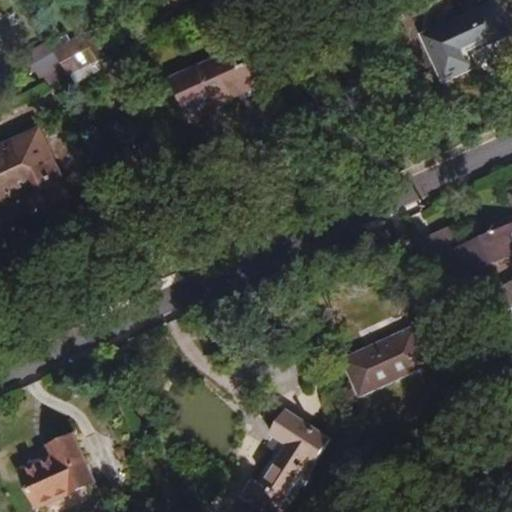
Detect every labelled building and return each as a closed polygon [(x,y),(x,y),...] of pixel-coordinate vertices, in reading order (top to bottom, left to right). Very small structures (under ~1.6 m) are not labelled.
[(510,34),(496,2),(423,36),(444,81),(476,67),(469,53),(510,34)] [(68,75),(76,71),(64,48),(70,45),(64,36),(52,43),(68,75)] [(64,48),(76,71),(96,60),(83,37),(70,45),(64,48)] [(219,56),(169,78),(190,125),(219,112),(216,107),(276,81),(259,45),(222,60),(219,56)] [(91,65),(70,77),(75,85),(97,74),(91,65)] [(69,193),(40,130),(0,147),(0,205),(25,194),(34,213),(73,195),(69,193)] [(511,217),(498,223),(501,229),(511,224),(511,217)] [(464,246),(448,253),(458,278),(511,254),(511,224),(501,229),(464,246)] [(428,262),(444,254),(448,253),(464,246),(456,227),(419,244),(428,262)] [(413,234),(395,241),(404,258),(421,252),(413,234)] [(511,307),(511,282),(499,289),(509,309),(511,307)] [(435,317),(471,301),(462,284),(428,302),(435,317)] [(473,331),(484,354),(511,341),(511,335),(503,315),(473,331)] [(414,328),(343,361),(360,397),(431,364),(433,368),(449,361),(431,321),(414,328)] [(511,360),(505,346),(453,368),(463,386),(511,364),(511,360)] [(243,498),(247,500),(265,511),(285,511),(290,505),(283,501),(311,460),(317,464),(333,441),(286,410),(270,434),(288,446),(261,486),(254,482),(245,495),(243,498)] [(95,483),(74,436),(49,447),(53,455),(21,471),(38,510),(95,483)]
